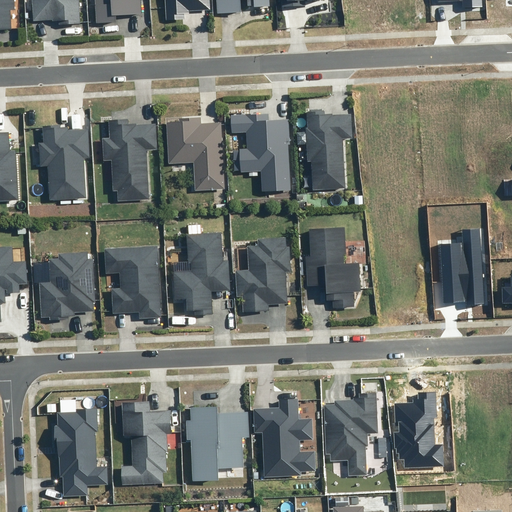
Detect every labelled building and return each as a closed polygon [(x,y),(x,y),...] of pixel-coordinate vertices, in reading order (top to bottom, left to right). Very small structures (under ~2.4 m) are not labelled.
[(0,0),(0,33),(14,33),(13,11),(18,11),(17,0),(0,0)] [(34,0),(35,21),(61,21),(61,25),(82,25),(81,0),(34,0)] [(97,0),(98,24),(119,23),(119,16),(143,16),(142,0),(97,0)] [(211,0),(166,0),(168,21),(186,20),(186,15),(191,14),(191,12),(212,11),(211,0)] [(253,0),(254,7),(269,6),(268,0),(216,0),(217,13),(241,12),(240,0),(253,0)] [(315,190),(347,188),(344,139),(354,138),(353,115),(334,116),(334,115),(327,115),(326,112),(324,112),(324,109),(312,110),(312,112),(309,113),(310,128),(308,128),(310,162),(313,162),(315,190)] [(264,192),(292,190),(289,119),(271,120),(270,114),(233,116),(234,133),(248,132),(249,149),(242,149),(243,172),(263,171),(264,192)] [(196,191),(227,189),(223,123),(203,124),(202,118),(181,119),(181,123),(168,123),(171,164),(195,163),(196,191)] [(120,201),(151,199),(148,151),(159,150),(157,124),(130,125),(130,119),(110,120),(111,138),(105,138),(106,161),(114,161),(115,191),(119,190),(120,201)] [(50,199),(86,198),(84,158),(90,158),(88,129),(68,130),(68,127),(60,128),(60,125),(43,126),(44,143),(39,143),(40,166),(48,165),(50,199)] [(0,201),(20,200),(18,151),(11,151),(11,133),(0,132),(0,201)] [(347,228),(311,229),(312,257),(308,257),(309,286),(329,285),(329,301),(335,301),(335,308),(356,307),(355,293),(362,293),(361,263),(346,264),(345,254),(348,254),(347,228)] [(467,305),(485,304),(480,228),(461,229),(462,243),(440,245),(444,301),(466,300),(467,305)] [(175,272),(177,299),(189,299),(190,310),(197,310),(197,315),(214,314),(213,291),(232,291),(231,260),(225,261),(223,232),(189,234),(191,263),(194,263),(194,271),(175,272)] [(244,297),(244,312),(271,311),(270,305),(289,304),(288,272),(293,272),(292,247),(288,247),(288,238),(260,239),(260,246),(249,246),(250,270),(237,270),(238,297),(244,297)] [(14,243),(0,244),(0,321),(3,322),(2,302),(6,302),(6,288),(20,287),(20,284),(27,283),(26,260),(15,260),(14,243)] [(163,318),(160,245),(106,247),(107,274),(121,273),(122,288),(114,288),(115,313),(141,312),(141,319),(163,318)] [(41,282),(43,318),(77,316),(77,312),(98,311),(96,259),(90,259),(90,252),(61,253),(61,259),(51,259),(52,282),(41,282)] [(511,275),(511,276),(511,278),(511,287),(503,288),(503,302),(511,302),(511,275)] [(336,404),(325,404),(327,454),(331,454),(332,461),(349,460),(349,476),(368,475),(367,446),(370,446),(370,433),(379,433),(378,392),(361,393),(362,399),(336,400),(336,404)] [(404,468),(444,466),(443,444),(435,445),(434,417),(436,417),(435,392),(419,393),(419,400),(413,400),(413,403),(394,403),(395,422),(398,422),(399,431),(394,432),(394,448),(396,448),(396,454),(398,454),(398,460),(404,460),(404,468)] [(264,432),(265,477),(303,476),(303,472),(317,471),(316,451),(302,451),(302,440),(314,440),(314,418),(301,418),(300,398),(280,399),(280,408),(255,408),(256,432),(264,432)] [(123,466),(124,484),(165,483),(165,472),(168,472),(167,434),(173,433),(173,410),(152,411),(151,401),(124,402),(125,435),(133,435),(134,466),(123,466)] [(193,440),(195,481),(221,480),(221,468),(245,467),(244,437),(251,437),(250,411),(219,412),(219,406),(192,407),(193,420),(188,420),(189,440),(193,440)] [(64,477),(65,496),(89,495),(89,485),(109,485),(109,466),(98,466),(97,432),(100,432),(99,408),(78,409),(78,411),(59,412),(62,477),(64,477)]
